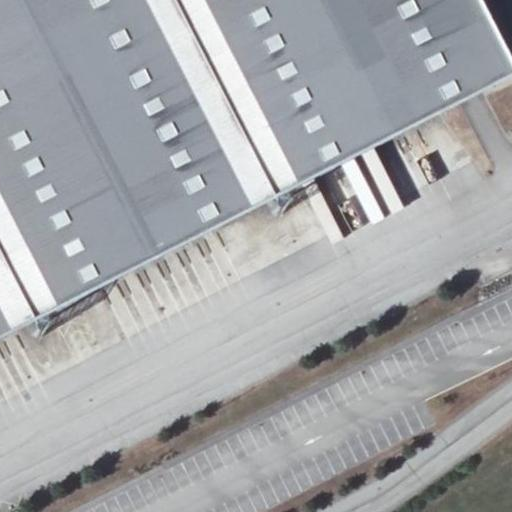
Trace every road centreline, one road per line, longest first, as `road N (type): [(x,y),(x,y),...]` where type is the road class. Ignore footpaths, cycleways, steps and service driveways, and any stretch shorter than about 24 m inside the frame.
road 1 (unknown): [(0,456),(511,197)]
road 2 (unknown): [(511,331),(160,511)]
road 3 (unknown): [(511,407),(352,511)]
